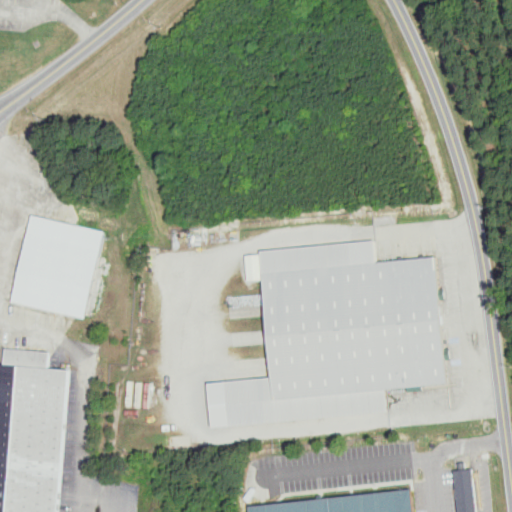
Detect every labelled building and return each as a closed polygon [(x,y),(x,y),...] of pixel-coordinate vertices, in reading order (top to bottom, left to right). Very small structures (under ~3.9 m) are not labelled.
[(34,201),(111,218),(102,257),(110,259),(107,272),(98,270),(90,306),(15,290),(34,201)] [(281,393),(279,369),(267,243),(379,232),(381,254),(442,248),(454,376),(391,382),(281,393)] [(8,366),(10,349),(54,353),(53,369),(8,366)] [(0,511),(0,365),(8,366),(53,369),(76,372),(65,511),(0,511)] [(279,369),(229,372),(235,428),(394,412),(391,382),(281,393),(279,369)] [(463,511),(459,472),(477,470),(481,511),(463,511)] [(258,511),(257,496),(419,478),(422,511),(258,511)]
